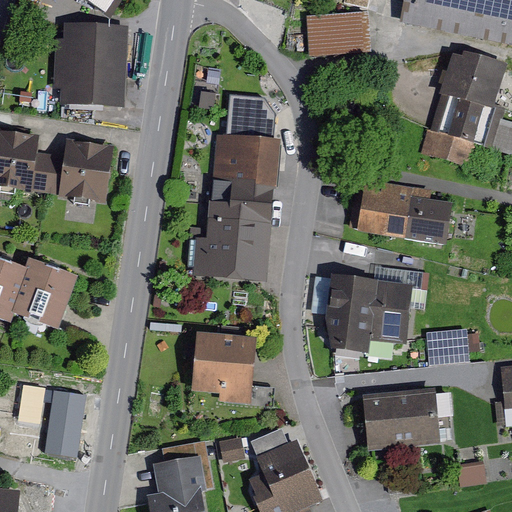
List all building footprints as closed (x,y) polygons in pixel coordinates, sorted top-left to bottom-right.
[(108,0),(125,13),(134,0),(108,0)] [(511,21),(511,0),(406,0),(402,24),(508,44),(511,21)] [(365,13),(306,17),(308,58),(368,54),(365,13)] [(126,21),(68,25),(73,98),(131,94),(126,21)] [(502,69),(450,54),(421,153),(470,168),(476,145),(511,155),(511,126),(487,120),(502,69)] [(273,136),(217,131),(204,272),(260,277),(273,136)] [(110,152),(0,135),(0,185),(102,201),(110,152)] [(422,182),(376,178),(373,229),(418,233),(422,182)] [(25,270),(0,260),(0,321),(6,324),(11,311),(54,327),(74,276),(29,259),(25,270)] [(420,281),(349,277),(345,335),(416,339),(420,281)] [(250,342),(199,338),(195,388),(247,392),(250,342)] [(450,392),(378,393),(378,443),(450,442),(450,392)] [(246,428),(223,431),(225,452),(248,449),(246,428)] [(317,499),(294,443),(257,458),(279,511),(303,511),(301,505),(317,499)] [(158,466),(164,494),(151,497),(154,511),(209,511),(197,458),(158,466)] [(11,511),(13,492),(0,491),(0,511),(11,511)]
